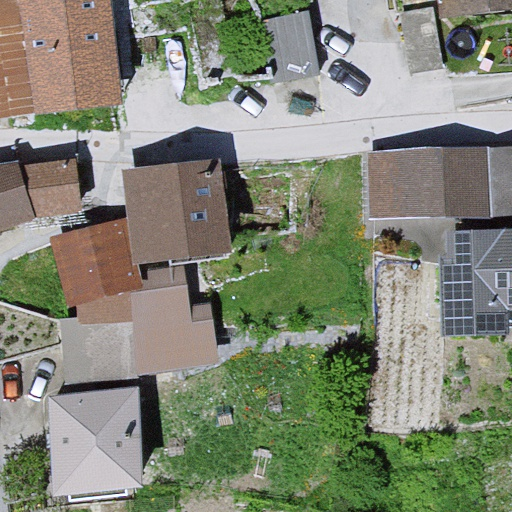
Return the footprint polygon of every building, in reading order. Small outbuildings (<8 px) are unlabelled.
[(107,0),(23,0),(35,102),(118,93),(107,0)] [(511,0),(443,0),(445,12),(511,3),(511,0)] [(511,146),(489,147),(490,209),(511,209),(511,146)] [(489,147),(364,148),(365,210),(490,209),(489,147)] [(0,167),(0,225),(78,208),(72,161),(17,164),(0,167)] [(226,248),(215,165),(127,175),(134,220),(56,239),(71,301),(80,298),(82,322),(65,325),(71,397),(51,400),(56,492),(138,483),(133,372),(215,358),(207,308),(187,312),(181,272),(137,278),(133,259),(226,248)] [(511,234),(445,236),(447,327),(510,326),(509,300),(511,300),(511,234)]
